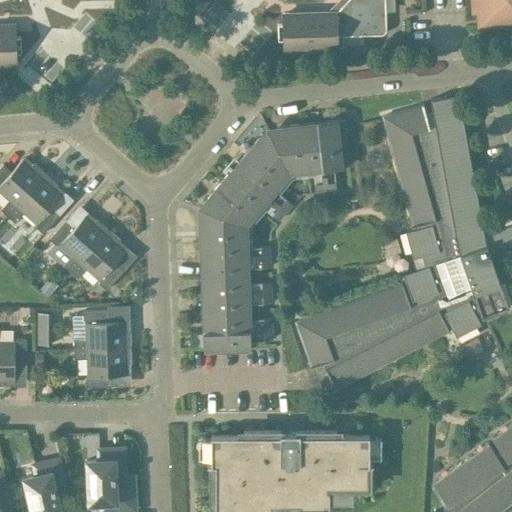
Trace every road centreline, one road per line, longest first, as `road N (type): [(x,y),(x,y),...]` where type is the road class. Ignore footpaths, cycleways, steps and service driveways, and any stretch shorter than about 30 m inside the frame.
road 1 (residential): [(511,68),(243,104)]
road 2 (residential): [(157,417),(162,197)]
road 3 (residential): [(0,416),(157,417)]
road 4 (residential): [(152,26),(70,120)]
road 5 (residential): [(162,197),(243,104)]
